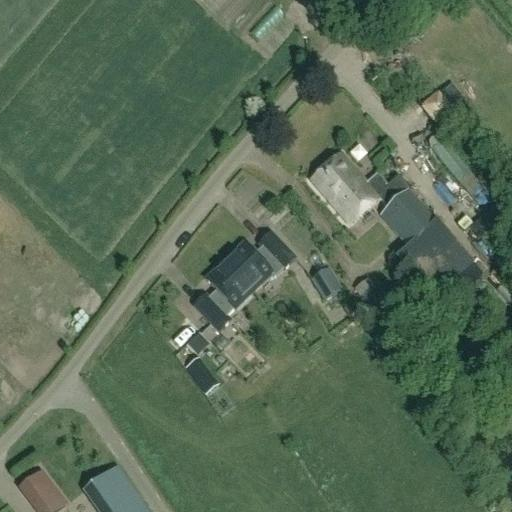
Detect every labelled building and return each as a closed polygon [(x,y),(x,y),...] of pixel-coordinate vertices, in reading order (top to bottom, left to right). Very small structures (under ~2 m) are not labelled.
[(476,72),(485,84),(499,75),(490,62),(476,72)] [(443,136),(467,116),(446,90),(422,111),(443,136)] [(329,206),(360,178),(340,156),(309,183),(329,206)] [(366,185),(360,178),(329,206),(349,228),(379,202),(387,211),(379,219),(407,250),(397,260),(427,293),(463,260),(453,249),(456,246),(408,194),(410,193),(398,179),(388,188),(376,175),(366,185)] [(462,226),(468,217),(455,208),(450,217),(462,226)] [(254,257),(243,246),(224,264),(252,294),(271,276),(274,279),(282,271),(283,272),(294,261),(270,236),(258,247),(262,250),(254,257)] [(469,262),(452,274),(462,288),(479,275),(469,262)] [(233,312),(252,294),(224,264),(205,282),(216,294),(208,301),(205,298),(194,309),(218,334),(229,323),(225,319),(233,311),(233,312)] [(341,293),(328,272),(311,283),(324,304),(341,293)] [(197,336),(186,347),(195,356),(206,345),(197,336)] [(229,340),(220,349),(234,363),(243,355),(229,340)] [(193,379),(204,371),(197,362),(186,371),(193,379)] [(145,511),(117,471),(83,493),(96,511),(145,511)] [(41,473),(18,490),(33,511),(58,511),(66,507),(41,473)]
